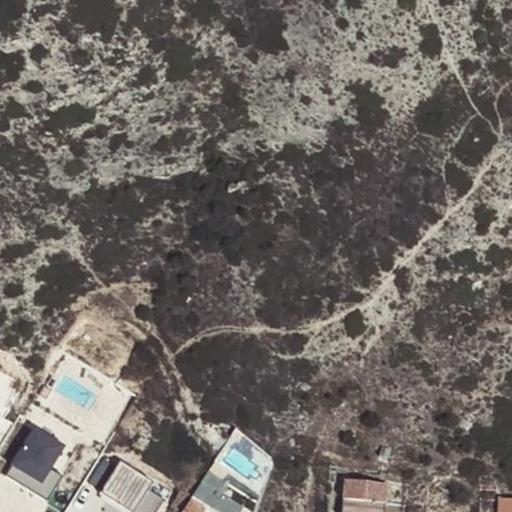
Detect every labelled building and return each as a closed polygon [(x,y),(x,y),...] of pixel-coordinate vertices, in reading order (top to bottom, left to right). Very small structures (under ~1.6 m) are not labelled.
[(31,428),(7,468),(39,487),(49,471),(64,447),(31,428)] [(153,482),(119,461),(98,493),(128,511),(134,511),(148,491),(153,482)] [(39,487),(7,468),(2,476),(46,503),(61,478),(49,471),(39,487)] [(208,472),(202,482),(214,490),(220,480),(208,472)] [(202,482),(192,497),(203,505),(209,507),(216,511),(239,511),(242,508),(214,490),(202,482)] [(386,511),(388,489),(348,486),(345,511),(386,511)] [(156,511),(163,500),(148,491),(134,511),(156,511)] [(192,497),(182,511),(199,511),(203,505),(192,497)] [(511,511),(511,498),(500,499),(499,511),(511,511)]
